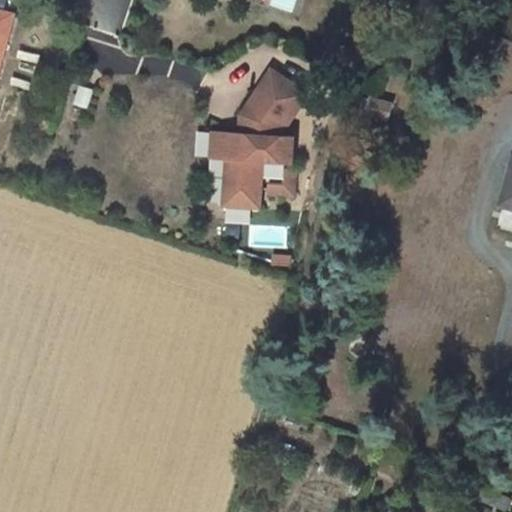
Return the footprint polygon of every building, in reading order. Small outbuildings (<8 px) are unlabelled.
[(0,64),(14,14),(0,10),(0,64)] [(330,43),(325,58),(357,68),(362,52),(330,43)] [(263,161),(292,163),(294,140),(284,139),(284,131),(309,94),(273,71),(257,95),(260,98),(247,117),(246,127),(253,131),(248,138),(246,136),(227,135),(225,158),(234,159),(233,174),(228,174),(226,206),(260,208),(263,161)] [(362,109),(370,112),(373,101),(365,98),(362,109)] [(373,101),(370,112),(369,115),(389,120),(393,103),(374,98),(373,101)] [(225,158),(227,135),(216,134),(214,157),(225,158)] [(269,185),(269,196),(294,197),(296,172),(286,171),(285,186),(269,185)] [(302,423),(292,420),(289,426),(300,429),(302,423)] [(297,447),(283,443),(276,462),(291,466),(297,447)]
